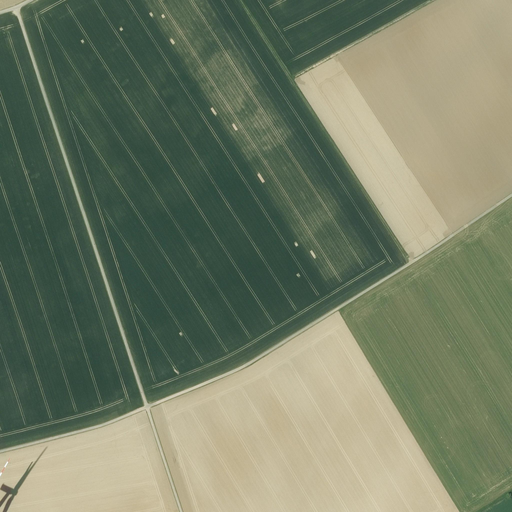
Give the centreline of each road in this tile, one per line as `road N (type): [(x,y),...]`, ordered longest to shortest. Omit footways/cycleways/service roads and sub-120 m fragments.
road 1 (track): [(146,407),(235,371),(511,195)]
road 2 (track): [(15,8),(146,407)]
road 3 (track): [(239,0),(411,263)]
road 4 (track): [(434,0),(291,79)]
road 5 (track): [(0,451),(146,407)]
